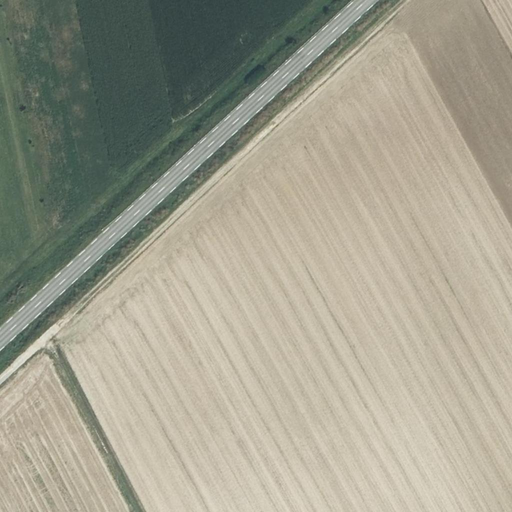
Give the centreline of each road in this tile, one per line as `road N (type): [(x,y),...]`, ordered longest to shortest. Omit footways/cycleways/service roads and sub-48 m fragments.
road 1 (track): [(413,0),(50,334),(144,511)]
road 2 (tertiary): [(0,337),(363,0)]
road 3 (track): [(321,0),(0,297)]
